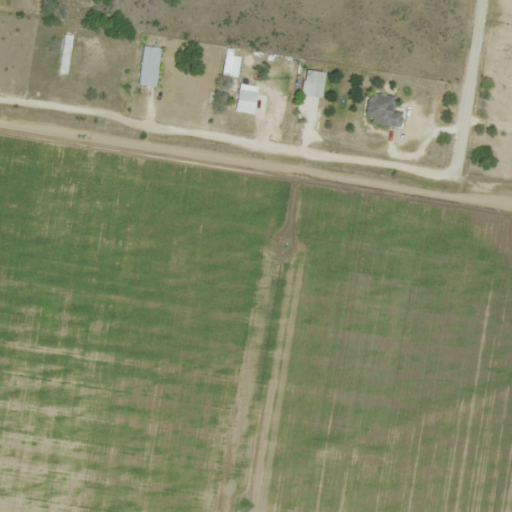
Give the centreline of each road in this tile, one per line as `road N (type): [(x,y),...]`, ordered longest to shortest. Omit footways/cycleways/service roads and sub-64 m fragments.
road 1 (residential): [(0,100),(456,174)]
road 2 (residential): [(456,174),(483,0)]
